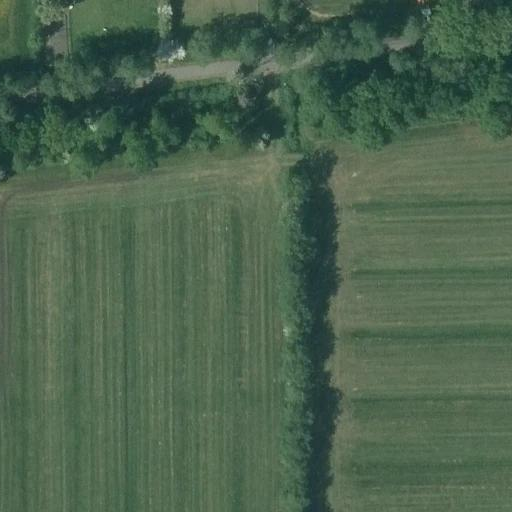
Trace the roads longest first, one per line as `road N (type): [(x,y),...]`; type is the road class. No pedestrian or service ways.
road 1 (unclassified): [(0,95),(265,64)]
road 2 (unclassified): [(265,64),(511,31)]
